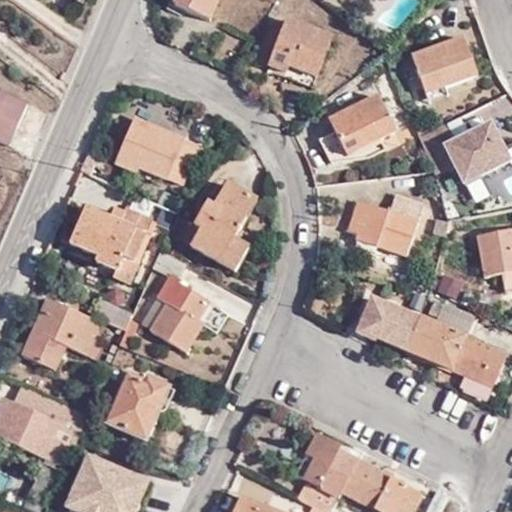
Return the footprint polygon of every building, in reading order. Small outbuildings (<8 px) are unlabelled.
[(207,19),(215,0),(174,0),(173,4),(207,19)] [(286,19),(268,65),(285,72),(287,66),(314,77),(331,37),(286,19)] [(474,74),(463,39),(414,55),(425,91),(474,74)] [(285,72),(268,65),(266,70),(310,88),(314,77),(287,66),(285,72)] [(28,104),(0,92),(0,141),(12,146),(28,104)] [(377,97),(331,120),(338,133),(322,141),(333,162),(394,131),(377,97)] [(182,183),(198,146),(134,118),(115,162),(136,172),(140,165),(182,183)] [(434,177),(455,169),(462,183),(479,174),(481,178),(510,163),(490,124),(455,143),(446,126),(420,138),(434,177)] [(376,140),(333,162),(334,165),(368,160),(383,153),(376,140)] [(467,188),(474,206),(491,200),(484,181),(467,188)] [(233,236),(256,199),(228,183),(214,206),(207,201),(193,226),(199,230),(190,246),(233,271),(248,246),(233,236)] [(406,254),(423,205),(399,196),(392,212),(359,200),(348,229),(357,233),(355,239),(378,248),(380,243),(406,254)] [(130,259),(133,261),(152,218),(126,207),(124,212),(119,221),(110,217),(87,207),(71,243),(98,255),(95,262),(116,272),(117,268),(122,256),(130,259)] [(177,213),(162,207),(156,222),(170,229),(177,213)] [(119,221),(124,212),(114,208),(110,217),(119,221)] [(465,221),(451,223),(452,231),(467,228),(465,221)] [(511,231),(479,238),(485,275),(502,272),(511,270),(511,231)] [(161,250),(153,267),(168,275),(169,273),(180,278),(186,264),(161,250)] [(125,272),(130,259),(122,256),(117,268),(125,272)] [(140,264),(133,261),(130,259),(125,272),(117,268),(116,272),(113,279),(131,286),(140,264)] [(511,287),(511,270),(502,272),(505,289),(511,287)] [(456,301),(463,283),(442,275),(436,293),(456,301)] [(197,319),(208,301),(169,277),(157,298),(167,303),(150,331),(185,352),(202,323),(197,319)] [(380,339),(405,349),(418,317),(372,298),(356,333),(379,344),(380,339)] [(133,313),(102,299),(95,315),(126,329),(133,313)] [(22,356),(44,365),(54,341),(66,346),(86,354),(93,339),(100,323),(48,300),(22,356)] [(418,317),(405,349),(492,386),(506,353),(467,337),(475,316),(434,300),(426,321),(418,317)] [(101,342),(93,339),(86,354),(94,358),(101,342)] [(54,341),(44,365),(56,371),(66,346),(54,341)] [(144,441),(158,411),(155,409),(166,384),(146,375),(143,381),(127,374),(105,423),(144,441)] [(155,409),(158,411),(169,386),(166,384),(155,409)] [(49,397),(22,385),(14,403),(41,416),(49,397)] [(41,416),(14,403),(3,399),(0,405),(0,416),(1,417),(0,419),(0,436),(47,457),(61,425),(81,434),(89,415),(49,397),(41,416)] [(81,434),(61,425),(47,457),(67,466),(81,434)] [(342,493),(359,461),(339,450),(340,446),(316,433),(305,454),(314,459),(311,464),(304,478),(302,480),(305,481),(297,498),(313,506),(324,511),(329,511),(336,498),(339,499),(342,493)] [(304,478),(311,464),(302,459),(295,474),(304,478)] [(413,511),(423,494),(359,461),(342,493),(377,511),(413,511)] [(131,511),(144,485),(90,462),(70,509),(78,511),(131,511)] [(437,493),(426,511),(442,511),(449,498),(437,493)] [(274,511),(240,498),(233,511),(274,511)]
